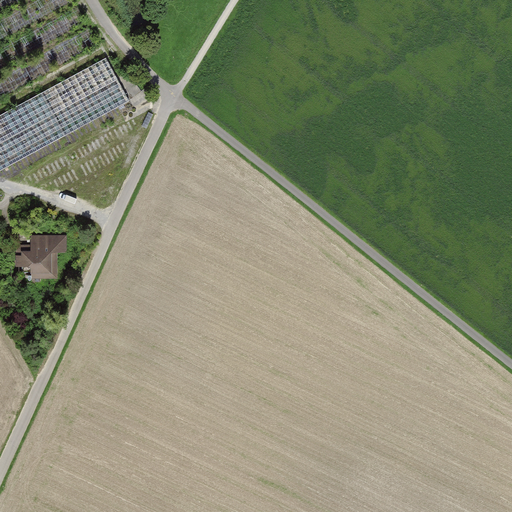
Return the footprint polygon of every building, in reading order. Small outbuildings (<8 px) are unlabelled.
[(0,0),(0,11),(20,0),(0,0)] [(34,0),(0,19),(0,39),(71,0),(34,0)] [(77,6),(0,47),(0,68),(86,21),(77,6)] [(89,27),(0,76),(0,96),(98,43),(89,27)] [(105,56),(0,113),(0,169),(129,98),(105,56)] [(69,232),(31,233),(31,249),(16,249),(16,264),(31,264),(32,277),(57,276),(56,256),(69,256),(69,232)]
